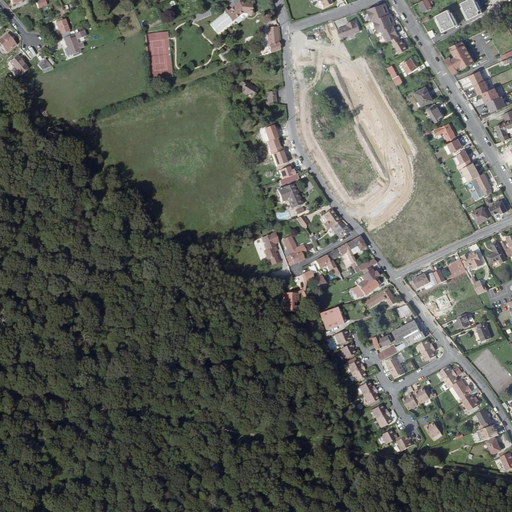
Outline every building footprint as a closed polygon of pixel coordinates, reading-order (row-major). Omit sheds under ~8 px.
[(313,0),(315,2),(316,1),(320,9),(329,5),(327,0),(313,0)] [(430,4),(433,2),(434,2),(433,0),(426,0),(419,4),(424,14),(433,9),(430,4)] [(466,21),(482,14),(475,0),(467,0),(458,4),(466,21)] [(227,12),(233,20),(242,13),(245,13),(245,14),(245,15),(246,16),(247,16),(248,17),(250,16),(251,15),(252,14),(252,12),(251,11),(250,10),(250,4),(237,4),(227,12)] [(383,5),(366,11),(372,22),(389,16),(387,11),(385,12),(383,5)] [(433,17),(441,33),(457,26),(450,10),(433,17)] [(210,26),(216,34),(233,20),(227,12),(210,26)] [(372,22),(378,33),(381,32),(391,28),(389,20),(391,19),(389,16),(372,22)] [(57,21),(62,37),(64,36),(72,33),(66,18),(57,21)] [(337,29),(341,38),(360,32),(356,21),(348,23),(349,26),(337,29)] [(381,32),(386,43),(391,41),(397,38),(398,38),(396,34),(395,34),(392,27),(391,28),(381,32)] [(72,33),(64,36),(70,55),(80,51),(75,38),(76,37),(77,38),(85,35),(83,29),(72,33)] [(268,33),(271,52),(281,49),(281,44),(278,44),(276,31),(269,32),(268,32),(268,33)] [(4,33),(0,36),(0,45),(5,51),(13,44),(4,33)] [(397,38),(391,41),(398,53),(405,49),(401,41),(400,42),(398,38),(397,38)] [(444,60),(453,74),(473,65),(462,41),(448,48),(454,58),(450,60),(448,58),(444,60)] [(16,56),(8,62),(19,75),(26,69),(16,56)] [(45,60),(45,59),(37,66),(40,70),(46,68),(42,63),(45,60)] [(412,59),(402,64),(407,74),(417,69),(412,59)] [(483,71),(458,82),(462,89),(471,86),(486,112),(494,108),(487,95),(479,83),(487,80),(483,71)] [(395,79),(394,80),(397,86),(403,82),(399,77),(398,78),(396,73),(392,75),(395,79)] [(243,83),(240,90),(239,91),(246,95),(246,94),(252,97),(257,89),(244,82),(243,83)] [(428,85),(417,91),(423,104),(434,99),(428,85)] [(267,92),(268,104),(276,103),(275,91),(267,92)] [(495,91),(487,95),(494,108),(502,104),(495,91)] [(440,107),(437,102),(429,106),(437,121),(442,119),(436,109),(440,107)] [(320,131),(334,126),(327,107),(313,111),(320,131)] [(436,109),(442,119),(445,117),(440,107),(436,109)] [(507,123),(496,127),(502,137),(503,136),(505,141),(511,139),(508,133),(511,131),(511,121),(507,123)] [(449,123),(436,129),(438,134),(444,131),(447,140),(455,136),(449,123)] [(459,138),(449,143),(453,152),(464,146),(459,138)] [(511,148),(511,138),(511,139),(505,141),(496,145),(499,149),(507,146),(509,144),(511,148)] [(264,139),(252,144),(259,161),(267,158),(263,146),(266,145),(264,139)] [(458,155),(462,164),(471,159),(467,150),(458,155)] [(471,180),(482,175),(478,168),(477,169),(474,162),(459,170),(463,177),(466,175),(469,181),(471,180)] [(294,173),(299,171),(296,165),(284,170),(286,176),(294,173)] [(296,177),(294,173),(286,176),(278,179),(280,184),(296,177)] [(482,175),(471,180),(480,197),(492,191),(491,188),(492,187),(485,173),(482,175)] [(292,184),(275,190),(276,192),(275,192),(277,197),(278,197),(280,202),(286,200),(289,208),(300,204),(297,197),(296,198),(292,188),(293,188),(292,184)] [(504,199),(491,207),(495,214),(501,210),(503,213),(509,210),(504,199)] [(484,206),(474,211),(480,222),(490,216),(484,206)] [(330,227),(339,221),(331,209),(324,214),(328,221),(325,223),(326,226),(318,232),(319,234),(321,233),(324,231),(326,229),(329,228),(330,227)] [(306,222),(301,215),(296,217),(301,225),(306,222)] [(337,238),(348,231),(343,225),(342,226),(339,221),(330,227),(331,229),(337,238)] [(278,242),(275,232),(260,237),(265,250),(263,251),(266,259),(268,258),(271,265),(278,262),(274,251),(277,250),(274,243),(278,242)] [(291,235),(288,236),(292,244),(293,243),(296,250),(298,249),(297,246),(296,247),(291,235)] [(297,261),(302,258),(301,254),(305,252),(304,248),(302,244),(301,244),(297,246),(298,249),(296,250),(293,243),(292,244),(288,236),(286,237),(297,261)] [(352,254),(366,246),(358,236),(351,240),(350,239),(345,242),(352,254)] [(297,261),(286,237),(283,238),(290,255),(286,256),(289,264),(297,261)] [(501,248),(497,242),(496,239),(491,243),(495,250),(487,254),(491,262),(499,257),(501,261),(507,258),(501,248)] [(355,259),(352,254),(345,242),(336,247),(340,255),(344,252),(350,262),(355,259)] [(332,258),(340,255),(336,247),(325,253),(329,260),(332,258)] [(469,253),(468,253),(463,256),(465,260),(463,261),(466,266),(473,263),(475,267),(482,263),(476,250),(469,253)] [(339,273),(332,258),(329,260),(325,253),(319,256),(322,263),(316,265),(317,267),(325,264),(327,269),(331,268),(334,275),(339,273)] [(322,263),(319,256),(314,259),(316,265),(322,263)] [(455,275),(466,269),(460,257),(451,262),(452,263),(449,265),(455,275)] [(365,267),(370,265),(368,260),(358,265),(360,269),(365,267)] [(359,289),(374,279),(376,278),(374,275),(371,277),(370,275),(365,267),(360,269),(357,271),(360,275),(355,278),(358,281),(355,283),(359,289)] [(435,272),(440,282),(446,280),(440,269),(435,272)] [(426,272),(414,278),(419,287),(430,281),(426,272)] [(429,274),(434,285),(440,282),(435,272),(429,274)] [(321,275),(314,278),(318,287),(328,283),(326,279),(324,280),(321,275)] [(363,295),(378,285),(374,279),(359,289),(363,295)] [(473,283),(478,294),(485,290),(480,279),(473,283)] [(351,286),(355,292),(352,294),(356,300),(363,295),(359,289),(355,283),(351,286)] [(369,301),(372,306),(387,297),(388,297),(388,298),(389,298),(390,298),(394,305),(399,302),(391,288),(369,301)] [(445,288),(436,293),(443,307),(445,306),(448,311),(457,306),(454,301),(452,302),(445,288)] [(283,305),(283,311),(296,310),(295,304),(295,301),(295,299),(297,299),(297,292),(281,292),(281,296),(283,296),(283,300),(286,300),(286,305),(283,305)] [(336,305),(319,311),(325,328),(342,322),(336,305)] [(411,305),(398,310),(402,319),(414,315),(411,306),(411,305)] [(466,314),(457,317),(458,320),(454,322),(457,327),(461,325),(462,329),(468,326),(467,322),(469,321),(466,314)] [(405,342),(407,346),(426,336),(423,329),(420,330),(414,319),(393,330),(396,338),(394,339),(396,343),(404,339),(405,342)] [(484,320),(475,324),(476,327),(473,328),(479,340),(490,336),(484,320)] [(346,330),(335,334),(339,344),(352,339),(350,335),(348,336),(346,330)] [(374,343),(376,349),(383,347),(382,345),(391,341),(391,340),(393,339),(392,336),(390,337),(389,335),(379,339),(378,336),(376,336),(372,338),(372,339),(374,343)] [(426,339),(416,344),(426,362),(435,356),(432,351),(434,350),(431,343),(429,344),(426,339)] [(379,353),(381,360),(407,346),(405,342),(397,346),(396,345),(379,353)] [(352,343),(340,350),(345,359),(356,353),(352,348),(354,347),(352,343)] [(397,355),(387,360),(397,377),(406,372),(400,360),(397,355)] [(357,358),(347,364),(357,381),(367,376),(364,370),(366,369),(362,363),(360,364),(357,358)] [(454,383),(461,379),(458,375),(460,374),(458,370),(456,367),(454,368),(451,364),(442,370),(446,375),(449,380),(452,385),(454,383)] [(466,399),(473,395),(470,391),(474,388),(471,383),(468,385),(467,383),(464,377),(461,379),(454,383),(463,396),(463,395),(466,399)] [(370,381),(360,387),(371,404),(380,399),(377,394),(379,392),(375,386),(373,387),(370,381)] [(419,387),(415,389),(416,391),(422,401),(431,395),(426,387),(425,385),(420,388),(419,387)] [(409,395),(404,398),(410,408),(419,402),(416,397),(413,392),(412,391),(408,393),(409,395)] [(413,392),(419,402),(422,401),(416,391),(413,392)] [(479,396),(476,392),(473,395),(466,399),(465,399),(471,410),(481,403),(479,400),(477,398),(479,396)] [(382,404),(373,409),(378,418),(383,426),(392,421),(389,416),(391,414),(387,408),(385,409),(382,404)] [(486,427),(494,425),(495,424),(492,420),(491,421),(488,414),(485,409),(475,414),(482,426),(483,425),(485,428),(486,427)] [(429,422),(425,424),(429,430),(432,436),(442,430),(435,420),(430,424),(429,422)] [(484,440),(499,435),(498,431),(496,431),(494,425),(486,427),(485,428),(480,430),(484,440)] [(392,428),(382,434),(387,443),(399,436),(397,432),(395,433),(392,428)] [(474,442),(480,440),(477,432),(472,434),(474,442)] [(506,433),(499,437),(502,443),(509,439),(506,433)] [(411,434),(400,441),(405,450),(415,444),(412,439),(414,438),(411,434)] [(495,438),(486,441),(490,454),(499,451),(495,438)] [(511,456),(510,452),(500,457),(505,469),(511,465),(511,456)]
